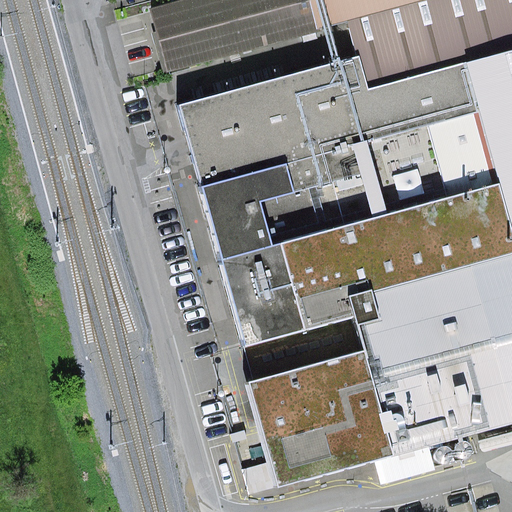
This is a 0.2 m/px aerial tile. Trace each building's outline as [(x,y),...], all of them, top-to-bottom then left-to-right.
[(298,0),(163,0),(131,9),(150,80),(308,38),(298,0)] [(511,0),(318,0),(331,43),(352,39),(362,79),(511,40),(511,0)] [(463,115),(421,125),(440,195),(482,184),(498,255),(511,250),(511,51),(453,68),(463,115)] [(344,59),(154,110),(175,187),(218,353),(223,381),(206,386),(237,495),(348,461),(312,327),(342,319),(336,300),(498,255),(482,184),(440,195),(244,247),(234,205),(342,179),(331,148),(421,125),(463,115),(453,68),(356,92),(344,59)] [(312,327),(348,461),(511,417),(511,250),(498,255),(336,300),(342,319),(312,327)]
